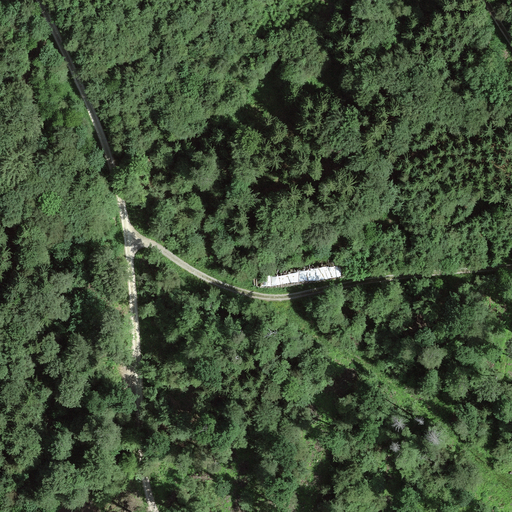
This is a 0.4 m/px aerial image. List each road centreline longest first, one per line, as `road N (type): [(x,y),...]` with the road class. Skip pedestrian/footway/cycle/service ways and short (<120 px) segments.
road 1 (track): [(156,511),(145,483),(137,307),(120,196),(38,0)]
road 2 (track): [(127,236),(204,277),(263,296),(511,266)]
